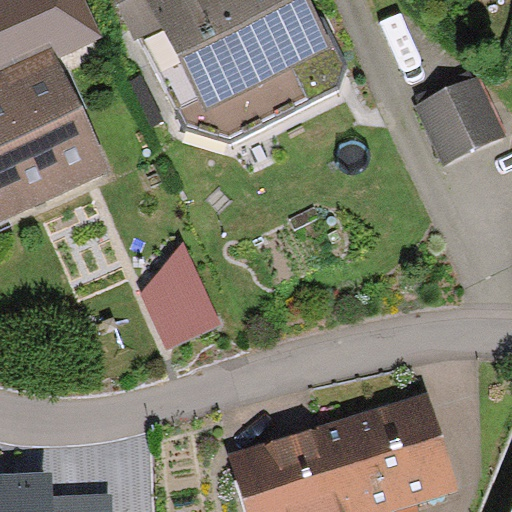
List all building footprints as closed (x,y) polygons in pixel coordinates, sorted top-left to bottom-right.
[(87,20),(78,0),(0,0),(0,33),(9,54),(87,20)] [(121,0),(129,16),(163,0),(121,0)] [(163,0),(129,16),(171,104),(315,36),(297,0),(163,0)] [(0,203),(98,160),(53,59),(0,82),(0,203)] [(343,62),(224,129),(236,150),(354,83),(343,62)] [(477,80),(417,107),(443,164),(503,137),(477,80)] [(175,361),(230,334),(195,266),(140,293),(175,361)] [(418,395),(248,444),(267,511),(325,511),(442,478),(418,395)] [(49,511),(49,489),(0,490),(0,511),(49,511)]
